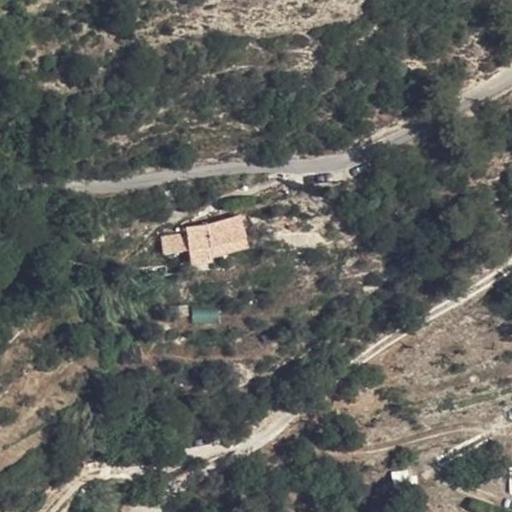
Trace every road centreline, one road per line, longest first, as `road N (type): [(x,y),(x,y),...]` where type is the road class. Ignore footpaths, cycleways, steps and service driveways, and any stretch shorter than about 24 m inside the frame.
road 1 (unclassified): [(511,72),(358,157),(109,190),(61,186),(14,197),(0,214)]
road 2 (track): [(511,261),(387,339),(274,432),(214,451)]
road 3 (track): [(214,451),(97,473),(47,511)]
